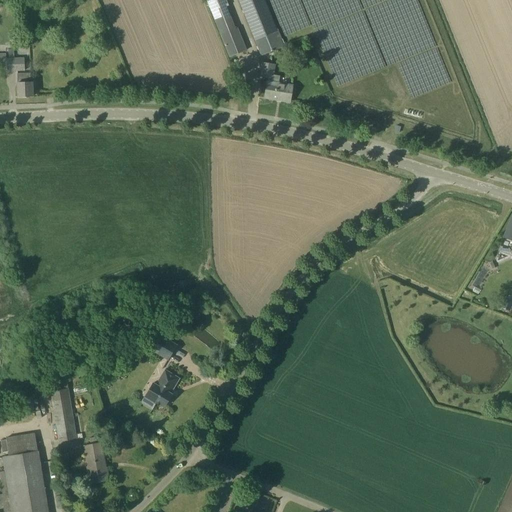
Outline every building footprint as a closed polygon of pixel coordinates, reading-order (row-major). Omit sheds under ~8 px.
[(228,5),(226,0),(207,0),(208,3),(226,47),(229,57),(246,50),(237,27),(235,28),(226,6),(228,5)] [(238,0),(261,55),(283,46),(264,0),(238,0)] [(6,71),(24,70),(24,58),(6,58),(6,53),(0,52),(0,64),(6,65),(6,71)] [(267,77),(267,81),(264,97),(290,102),(292,85),(278,83),(280,76),(273,75),(274,64),(262,63),(260,76),(267,77)] [(17,83),(18,96),(33,96),(32,82),(31,82),(30,73),(17,73),(17,83)] [(511,240),(511,213),(503,237),(511,240)] [(509,310),(511,303),(511,301),(504,299),(501,307),(509,310)] [(176,345),(168,339),(161,335),(152,350),(168,359),(176,345)] [(179,378),(165,369),(156,384),(152,382),(143,398),(154,404),(155,402),(159,405),(159,404),(164,407),(166,403),(167,404),(170,404),(172,400),(171,397),(170,397),(172,394),(169,392),(171,389),(172,389),(179,378)] [(59,441),(76,438),(82,438),(81,433),(76,434),(68,388),(50,391),(59,441)] [(105,468),(101,442),(84,445),(88,467),(87,467),(90,483),(109,479),(107,467),(105,468)] [(5,511),(48,511),(38,451),(2,457),(5,470),(0,471),(0,479),(2,494),(0,493),(0,508),(3,508),(4,511),(5,511)]
